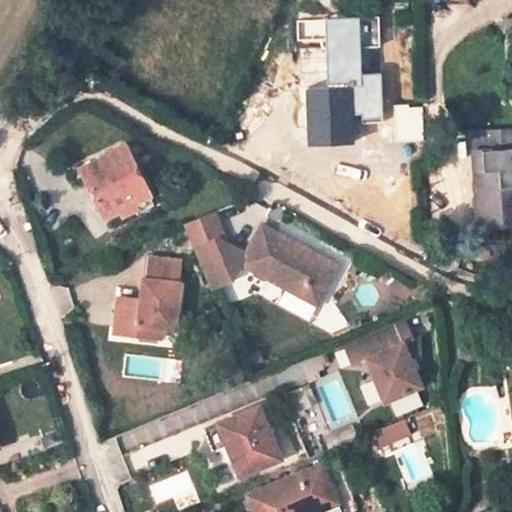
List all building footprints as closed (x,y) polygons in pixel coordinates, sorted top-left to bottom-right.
[(368,88),(327,90),(328,145),(370,145),(368,88)] [(511,127),(464,130),(470,229),(511,226),(511,127)] [(138,140),(93,158),(110,207),(155,189),(138,140)] [(254,220),(242,245),(259,252),(270,228),(254,220)] [(250,271),(317,302),(336,261),(270,228),(259,252),(242,245),(228,239),(206,246),(223,290),(245,282),(250,271)] [(143,313),(173,310),(168,264),(134,266),(134,293),(114,294),(114,326),(142,323),(143,313)] [(142,323),(174,320),(173,310),(143,313),(142,323)] [(399,322),(339,343),(346,364),(359,360),(375,405),(390,400),(395,415),(428,404),(399,322)] [(224,407),(231,426),(228,426),(243,463),(283,447),(264,392),(224,407)] [(224,428),(228,426),(231,426),(224,407),(217,409),(224,428)] [(374,428),(380,455),(412,447),(405,420),(374,428)] [(251,482),(263,511),(308,511),(307,507),(342,495),(327,454),(291,467),(251,482)] [(506,511),(502,502),(480,511),(506,511)]
